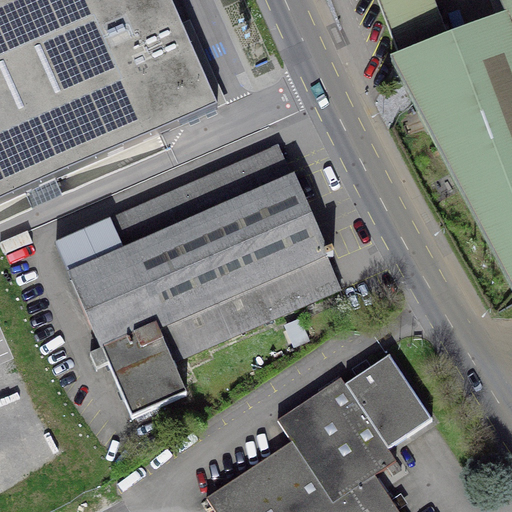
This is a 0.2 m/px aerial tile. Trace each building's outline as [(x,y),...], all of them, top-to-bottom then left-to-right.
[(167,0),(0,0),(0,207),(217,112),(167,0)] [(434,0),(377,0),(397,51),(447,33),(434,0)] [(397,51),(388,55),(511,289),(511,0),(500,0),(505,11),(447,33),(397,51)] [(171,365),(342,293),(282,153),(110,225),(127,263),(75,285),(133,421),(185,399),(171,365)] [(212,511),(397,511),(374,476),(439,433),(387,355),(279,427),(293,447),(207,504),(212,511)]
